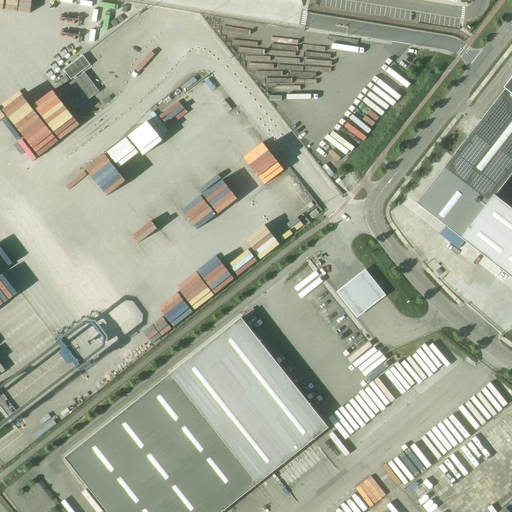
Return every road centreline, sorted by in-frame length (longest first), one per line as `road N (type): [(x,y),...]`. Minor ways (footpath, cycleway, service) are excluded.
road 1 (unclassified): [(511,24),(372,203),(381,235),(449,315),(511,363)]
road 2 (unknown): [(0,49),(74,147)]
